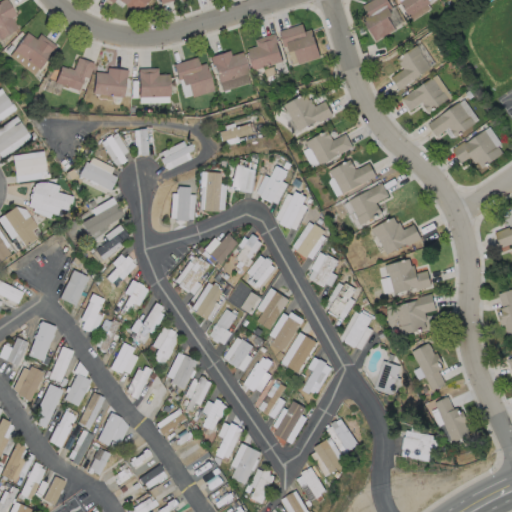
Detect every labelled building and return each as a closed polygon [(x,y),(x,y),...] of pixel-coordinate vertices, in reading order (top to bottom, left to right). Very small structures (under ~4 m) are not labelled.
[(17,29),(0,39),(0,2),(3,0),(5,0),(16,16),(11,19),(17,29)] [(147,0),(137,15),(117,0),(115,0),(112,4),(106,0),(147,0)] [(396,30),(376,42),(362,17),(367,14),(363,6),(373,0),(387,0),(392,8),(389,10),(393,15),(388,18),(396,30)] [(428,0),(430,3),(409,17),(400,3),(404,0),(428,0)] [(303,25),(305,32),(312,30),(321,58),(299,65),(294,51),(290,53),(288,46),(285,47),(280,32),(303,25)] [(26,33),(36,40),(40,35),(57,47),(51,55),(50,53),(38,69),(14,51),(26,33)] [(283,62),(253,72),(247,50),(258,47),(256,40),(275,34),(279,44),(277,45),(283,62)] [(431,69),(400,91),(391,78),(404,70),(397,60),(417,46),(422,53),(421,54),(431,69)] [(229,51),(231,56),(242,53),(249,74),(219,84),(213,66),(212,66),(209,58),(229,51)] [(197,58),(199,66),(205,64),(214,92),(192,98),(188,85),(183,86),(181,80),(178,81),(173,65),(197,58)] [(93,64),(88,79),(83,77),(78,91),(55,83),(60,67),(67,69),(73,71),(77,59),(93,64)] [(455,66),(451,69),(447,64),(452,61),(455,66)] [(276,75),(267,78),(264,70),(274,67),(276,75)] [(127,71),(127,80),(125,79),(123,98),(93,95),(95,73),(107,74),(107,69),(127,71)] [(158,69),(158,76),(169,75),(169,97),(139,98),(138,79),(137,79),(137,70),(158,69)] [(433,78),(443,93),(444,92),(449,100),(429,113),(423,106),(424,105),(423,103),(410,112),(401,99),(433,78)] [(0,118),(13,111),(0,89),(0,118)] [(474,97),(470,100),(466,94),(470,91),(474,97)] [(305,94),(309,101),(311,99),(315,107),(325,102),(333,116),(320,123),(318,121),(298,132),(288,113),(287,114),(283,107),(305,94)] [(459,103),(470,118),(471,117),(475,124),(456,138),(449,128),(437,137),(428,125),(459,103)] [(0,157),(29,139),(14,116),(0,125),(0,157)] [(253,132),(219,141),(217,134),(251,125),(253,132)] [(147,156),(140,156),(137,130),(144,129),(147,156)] [(328,131),(333,141),(346,134),(353,148),(319,165),(311,149),(310,150),(306,142),(328,131)] [(485,131),(497,148),(498,147),(503,154),(482,169),(478,163),(475,164),(471,158),(461,164),(452,150),(465,142),(466,144),(485,131)] [(125,161),(119,165),(103,140),(109,136),(125,161)] [(192,150),(162,166),(159,160),(190,145),(192,150)] [(45,177),(41,150),(10,156),(14,182),(45,177)] [(355,169),(356,171),(369,164),(376,177),(342,194),(334,178),(333,179),(329,171),(351,160),(355,169)] [(116,178),(109,191),(77,176),(84,162),(116,178)] [(292,165),(289,171),(284,168),(287,162),(292,165)] [(250,169),(246,191),(229,188),(233,166),(250,169)] [(288,172),(272,203),(261,197),(277,166),(288,172)] [(219,174),(216,213),(201,212),(204,173),(219,174)] [(26,210),(48,215),(49,213),(56,214),(58,208),(67,210),(71,195),(55,191),(57,185),(33,180),(26,210)] [(376,204),(377,206),(378,205),(382,213),(360,225),(356,218),(357,218),(349,201),(382,183),(389,197),(376,204)] [(188,188),(186,222),(174,221),(176,187),(188,188)] [(307,197),(291,229),(280,224),(295,192),(307,197)] [(122,219),(111,197),(89,209),(92,215),(79,222),(87,237),(122,219)] [(24,246),(36,237),(31,230),(35,227),(17,203),(0,216),(0,225),(10,239),(15,235),(24,246)] [(324,222),(321,227),(316,223),(320,218),(324,222)] [(394,218),(397,224),(400,223),(404,230),(414,225),(421,239),(408,246),(407,244),(387,255),(377,237),(375,237),(371,230),(394,218)] [(85,248),(96,263),(128,239),(117,224),(85,248)] [(325,231),(307,259),(296,252),(315,224),(325,231)] [(511,229),(511,245),(500,249),(494,233),(509,228),(510,230),(511,229)] [(238,244),(219,265),(207,255),(227,233),(238,244)] [(0,260),(11,253),(0,235),(0,260)] [(252,261),(248,267),(236,259),(252,235),(258,239),(246,257),(252,261)] [(204,251),(199,255),(196,252),(200,247),(204,251)] [(338,261),(324,288),(313,282),(327,255),(338,261)] [(194,257),(197,259),(197,258),(207,265),(188,292),(178,285),(192,265),(189,263),(194,257)] [(272,263),(253,287),(247,282),(267,258),(272,263)] [(410,259),(412,267),(414,266),(416,274),(428,271),(432,287),(417,291),(417,289),(394,294),(389,274),(387,275),(385,266),(410,259)] [(58,299),(75,305),(85,275),(65,269),(62,277),(65,278),(58,299)] [(123,293),(127,295),(123,303),(136,309),(146,287),(128,280),(123,293)] [(20,291),(0,282),(0,295),(16,302),(20,291)] [(356,289),(338,318),(327,312),(345,283),(356,289)] [(223,291),(204,321),(193,314),(212,284),(223,291)] [(269,328),(253,318),(272,289),(288,299),(269,328)] [(362,290),(357,300),(354,298),(360,289),(362,290)] [(511,290),(511,336),(508,338),(505,330),(506,329),(505,326),(501,327),(497,315),(501,314),(499,310),(503,308),(498,295),(511,290)] [(259,297),(249,314),(241,308),(251,292),(259,297)] [(100,316),(95,313),(101,298),(91,294),(76,326),(92,333),(100,316)] [(426,329),(401,336),(398,327),(401,327),(395,307),(418,301),(417,298),(432,294),(436,310),(425,313),(427,322),(424,322),(426,329)] [(0,301),(0,308),(8,312),(10,306),(0,301)] [(140,340),(146,331),(149,332),(164,309),(153,302),(140,323),(134,320),(126,332),(140,340)] [(236,316),(218,344),(212,340),(231,312),(236,316)] [(372,319),(355,348),(344,342),(361,313),(372,319)] [(301,325),(283,353),(271,345),(289,317),(301,325)] [(155,348),(151,359),(163,364),(177,334),(160,326),(150,346),(155,348)] [(384,335),(379,338),(376,332),(381,329),(384,335)] [(316,343),(298,373),(287,367),(305,336),(316,343)] [(3,360),(15,365),(25,342),(13,337),(3,360)] [(253,347),(238,369),(228,362),(243,340),(253,347)] [(429,344),(435,355),(437,353),(443,364),(440,366),(443,370),(439,372),(445,384),(432,391),(412,353),(429,344)] [(127,375),(136,352),(119,345),(109,368),(127,375)] [(72,351),(59,346),(46,377),(59,382),(72,351)] [(183,387),(194,360),(174,352),(163,379),(183,387)] [(272,362),(254,392),(248,388),(267,359),(272,362)] [(327,364),(308,395),(302,391),(320,360),(327,364)] [(400,367),(391,395),(374,389),(383,361),(400,367)] [(125,393),(136,398),(149,369),(138,364),(125,393)] [(26,369),(18,366),(9,392),(29,400),(40,371),(27,366),(26,369)] [(62,400),(77,406),(88,378),(73,372),(62,400)] [(189,380),(182,395),(188,398),(184,407),(191,410),(194,402),(200,404),(210,381),(198,376),(196,383),(189,380)] [(47,383),(32,423),(44,428),(59,388),(47,383)] [(286,387),(268,416),(262,413),(281,384),(286,387)] [(101,397),(90,392),(76,423),(88,428),(101,397)] [(207,414),(202,425),(212,430),(224,405),(208,397),(201,411),(207,414)] [(448,397),(454,410),(458,408),(460,412),(462,411),(467,422),(465,424),(470,435),(452,443),(434,404),(448,397)] [(306,409),(286,442),(274,434),(293,401),(306,409)] [(60,447),(73,415),(61,409),(47,442),(60,447)] [(153,423),(158,434),(182,421),(176,411),(153,423)] [(119,417),(107,412),(95,440),(107,445),(119,417)] [(335,421),(339,427),(344,423),(358,445),(348,452),(330,425),(335,421)] [(90,433),(79,429),(67,460),(78,464),(90,433)] [(438,437),(435,456),(402,450),(406,431),(438,437)] [(342,466),(330,474),(313,448),(326,440),(342,466)] [(0,471),(0,475),(17,483),(29,457),(20,453),(23,448),(13,443),(0,471)] [(230,465),(234,467),(230,478),(245,484),(259,451),(239,443),(230,465)] [(79,465),(97,474),(107,453),(89,444),(79,465)] [(44,467),(32,462),(18,494),(30,499),(44,467)] [(144,487),(164,479),(159,467),(139,475),(144,487)] [(249,485),(254,487),(250,498),(261,502),(272,474),(255,468),(249,485)] [(321,496),(316,499),(301,474),(306,470),(321,496)] [(206,481),(210,488),(222,482),(218,475),(206,481)] [(53,504),(63,481),(51,476),(41,499),(53,504)] [(283,496),(289,511),(306,511),(297,490),(283,496)] [(152,497),(125,510),(125,511),(144,511),(156,507),(152,497)] [(25,511),(23,511),(24,506),(10,501),(5,511),(25,511)]
